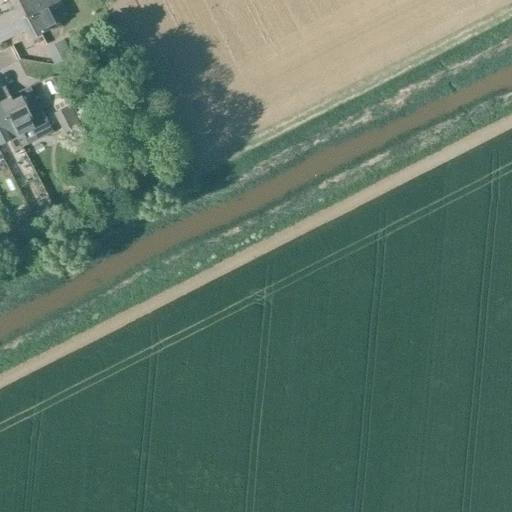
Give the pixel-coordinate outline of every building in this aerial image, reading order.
[(10,0),(8,1),(13,10),(0,16),(0,29),(47,6),(44,0),(10,0)] [(44,0),(47,6),(0,29),(0,43),(24,31),(28,39),(57,25),(51,13),(62,8),(57,0),(44,0)] [(48,52),(54,63),(68,56),(62,45),(48,52)] [(4,88),(0,89),(0,106),(16,137),(8,141),(13,151),(21,147),(26,144),(40,137),(51,131),(28,89),(18,94),(20,97),(11,101),(4,88)] [(69,105),(54,112),(59,121),(73,113),(69,105)] [(0,145),(8,141),(16,137),(0,106),(0,145)] [(52,209),(37,216),(44,229),(58,221),(52,209)] [(22,240),(38,232),(31,217),(15,225),(22,240)] [(13,229),(3,234),(8,243),(18,238),(13,229)]
